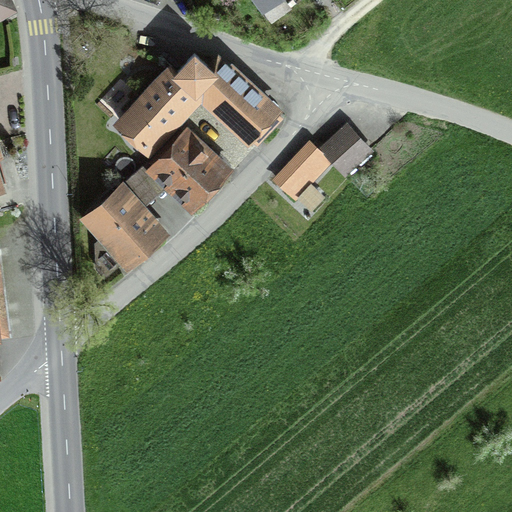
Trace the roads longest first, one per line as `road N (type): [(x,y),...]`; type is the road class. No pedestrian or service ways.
road 1 (residential): [(60,349),(300,124),(312,73)]
road 2 (secondary): [(37,0),(60,349)]
road 3 (unclassified): [(312,73),(91,0)]
road 4 (unclassified): [(511,134),(312,73)]
road 5 (secondary): [(60,349),(70,511)]
